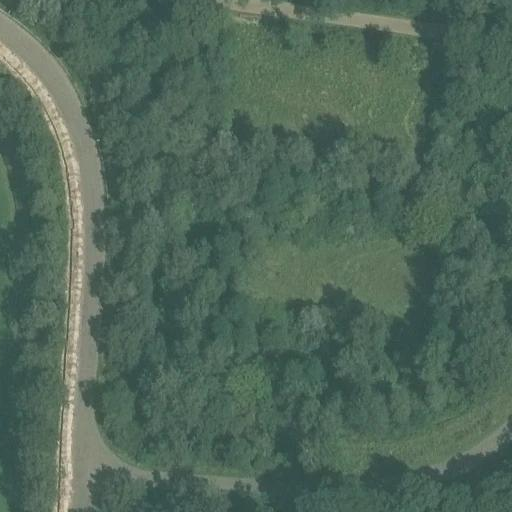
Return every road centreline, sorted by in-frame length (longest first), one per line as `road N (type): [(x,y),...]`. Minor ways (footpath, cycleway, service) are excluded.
road 1 (unclassified): [(79,482),(95,286),(89,165),(72,106),(46,62),(0,21)]
road 2 (unclassified): [(79,482),(366,489),(445,471),(511,427)]
road 3 (unknown): [(469,38),(388,104),(348,110),(300,95),(266,67),(259,28),(267,5)]
road 4 (unclassified): [(511,43),(236,0)]
